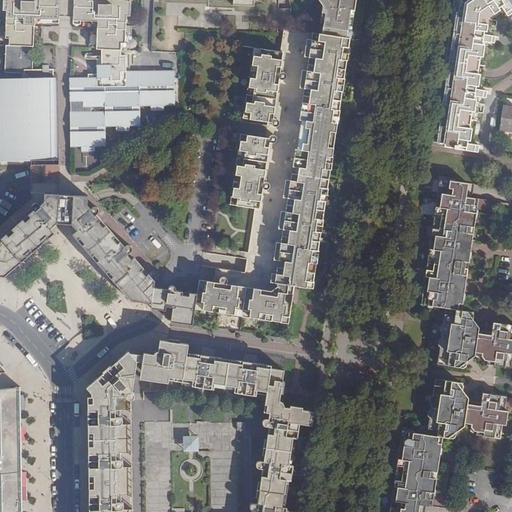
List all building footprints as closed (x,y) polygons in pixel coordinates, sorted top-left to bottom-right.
[(2,0),(2,11),(5,11),(4,39),(8,39),(7,45),(35,45),(34,20),(58,21),(58,16),(66,16),(72,17),(72,21),(96,22),(95,50),(99,50),(122,50),(138,52),(139,37),(125,37),(126,16),(128,16),(129,1),(126,1),(126,0),(2,0)] [(230,0),(231,6),(252,8),(252,0),(317,0),(321,6),(320,14),(324,15),(322,27),(321,26),(320,34),(345,38),(346,31),(350,31),(354,0),(230,0)] [(453,0),(447,41),(435,127),(432,142),(444,144),(444,148),(476,153),(477,145),(466,143),(466,140),(469,140),(470,127),(465,126),(467,112),(472,113),(475,97),(484,99),(485,91),(476,90),(478,73),(473,73),(476,57),(481,58),(483,42),(492,44),(493,35),(484,34),(486,19),(501,9),(503,12),(509,8),(503,0),(453,0)] [(347,49),(349,38),(345,38),(320,34),(312,33),(311,40),(306,39),(303,57),(308,57),(306,70),(301,70),(299,88),(304,89),(299,120),(305,121),(304,129),(308,129),(306,143),(302,142),(301,151),(294,150),(290,181),(285,180),(283,198),(287,198),(285,212),(280,212),(278,228),(282,229),(280,244),(276,244),(273,260),(278,261),(276,275),(271,274),(270,283),(274,284),(273,292),(225,284),(226,283),(225,281),(225,280),(224,280),(223,279),(222,278),(221,279),(220,279),(219,280),(219,282),(218,283),(213,283),(200,281),(197,294),(196,301),(195,310),(287,324),(293,286),(305,288),(306,282),(312,283),(315,264),(309,263),(311,250),(317,251),(319,232),(314,232),(316,219),(321,220),(324,202),(319,201),(321,187),(326,188),(329,169),(324,169),(326,156),(331,156),(332,146),(327,146),(329,132),(335,133),(336,123),(331,122),(333,110),(338,111),(341,91),(336,90),(338,79),(343,79),(346,59),(341,59),(342,48),(347,49)] [(24,81),(0,80),(0,160),(29,160),(29,166),(59,166),(59,160),(56,160),(56,68),(35,68),(35,45),(7,45),(6,45),(6,52),(4,52),(4,72),(24,72),(24,81)] [(282,52),(280,51),(254,47),(243,119),(266,122),(270,123),(271,124),(271,126),(272,126),(273,126),(275,126),(276,126),(276,125),(277,123),(276,122),(276,121),(274,120),(273,118),(278,86),(278,80),(281,80),(283,79),(284,78),(285,76),(285,74),(284,73),(283,72),(280,71),(282,52)] [(122,55),(122,50),(99,50),(99,66),(98,66),(98,74),(98,80),(89,80),(89,79),(71,79),(72,147),(80,147),(94,146),(107,146),(107,127),(114,126),(129,126),(141,126),(140,107),(151,106),(164,106),(176,106),(176,69),(128,70),(128,55),(122,55)] [(511,106),(501,105),(498,132),(511,133),(511,106)] [(230,205),(254,209),(259,209),(262,189),(264,189),(265,189),(267,188),(267,187),(268,186),(267,185),(267,184),(266,183),(264,183),(263,183),(268,147),(269,143),(270,143),(272,143),(273,143),(274,141),(274,140),(274,139),(273,138),(273,137),(271,137),(270,137),(269,137),(268,138),(268,140),(264,139),(241,135),(230,205)] [(487,364),(509,368),(511,354),(511,353),(511,326),(491,323),(489,335),(476,333),(477,326),(467,311),(460,310),(476,198),(471,197),(473,186),(438,181),(420,304),(445,308),(443,324),(440,325),(439,332),(441,333),(440,339),(439,339),(438,339),(437,346),(439,348),(437,364),(465,368),(466,362),(467,361),(468,354),(473,355),(473,352),(481,353),(481,356),(482,360),(486,360),(485,364),(487,364)] [(169,321),(193,325),(195,310),(196,301),(197,294),(187,293),(187,297),(181,296),(181,292),(174,291),(174,289),(174,288),(174,287),(173,286),(172,286),(171,285),(170,285),(169,286),(168,286),(168,287),(167,289),(160,288),(153,286),(154,282),(146,274),(144,277),(140,273),(143,270),(132,258),(130,260),(125,255),(129,252),(130,251),(130,249),(130,247),(129,247),(128,246),(127,246),(126,246),(123,248),(118,242),(116,244),(112,240),(115,238),(109,231),(104,225),(101,227),(98,223),(100,221),(95,214),(97,213),(97,212),(98,211),(98,210),(97,209),(97,208),(96,208),(95,207),(94,207),(93,207),(92,208),(90,209),(86,204),(87,197),(82,197),(66,196),(58,195),(44,194),(44,203),(42,204),(40,202),(36,206),(35,204),(33,203),(31,203),(29,204),(29,207),(29,208),(31,210),(25,215),(27,218),(23,222),(21,219),(9,230),(11,232),(6,236),(4,234),(0,237),(0,276),(5,278),(53,235),(49,230),(56,224),(64,224),(70,225),(76,232),(73,234),(78,240),(80,238),(84,244),(82,246),(91,256),(93,254),(99,260),(96,262),(103,269),(106,273),(108,271),(113,277),(111,278),(131,301),(151,304),(150,308),(152,309),(157,309),(164,310),(165,306),(171,307),(169,321)] [(309,425),(311,412),(301,410),(288,408),(283,407),(279,407),(280,401),(278,399),(283,371),(277,370),(268,369),(268,366),(188,354),(189,344),(161,339),(158,352),(157,352),(156,353),(155,355),(144,353),(144,355),(142,364),(140,378),(169,382),(169,377),(195,381),(195,384),(197,385),(206,386),(209,387),(209,383),(235,387),(235,390),(239,391),(246,392),(250,393),(251,390),(263,392),(264,392),(261,410),(268,411),(267,418),(266,418),(265,419),(264,419),(264,420),(263,422),(263,424),(264,425),(265,426),(268,426),(267,434),(266,441),(265,440),(263,454),(264,454),(263,461),(261,460),(259,460),(257,461),(256,463),(256,465),(257,467),(259,467),(262,468),(261,475),(263,475),(262,482),(260,482),(259,482),(256,496),(260,496),(259,504),(257,503),(254,503),(252,503),(251,503),(249,504),(248,506),(248,508),(250,510),(250,511),(255,511),(285,511),(286,510),(286,508),(284,508),(288,479),(290,479),(291,476),(292,467),(293,465),(290,465),(294,438),(297,438),(299,423),(309,425)] [(132,511),(133,510),(123,510),(124,507),(124,505),(123,503),(121,502),(117,503),(117,496),(133,496),(133,491),(132,466),(117,466),(121,466),(122,464),(123,462),(122,460),(122,459),(120,458),(116,458),(116,452),(132,452),(132,423),(118,423),(121,423),(122,422),(123,420),(122,418),(121,417),(120,416),(116,416),(116,410),(131,410),(131,398),(133,398),(135,398),(136,396),(136,393),(136,392),(135,391),(133,390),(137,363),(131,353),(130,352),(128,350),(86,387),(88,389),(89,460),(89,511),(132,511)] [(138,354),(131,353),(137,363),(139,364),(142,364),(144,355),(138,354)] [(504,410),(506,396),(482,393),(480,406),(475,405),(467,404),(467,399),(467,398),(463,389),(464,383),(435,379),(433,395),(430,395),(430,401),(432,402),(431,409),(428,409),(427,415),(429,416),(429,417),(427,434),(402,431),(390,511),(418,511),(420,505),(432,507),(442,436),(454,438),(455,430),(464,425),(464,422),(471,423),(471,426),(472,429),(476,430),(475,433),(500,437),(502,425),(505,425),(507,410),(504,410)] [(21,411),(20,386),(0,389),(0,461),(19,456),(18,412),(21,411)] [(199,436),(185,436),(185,450),(199,450),(199,436)] [(0,474),(19,469),(19,456),(0,461),(0,474)] [(291,476),(301,478),(303,469),(292,467),(291,476)] [(0,511),(20,511),(19,469),(0,474),(0,511)]
